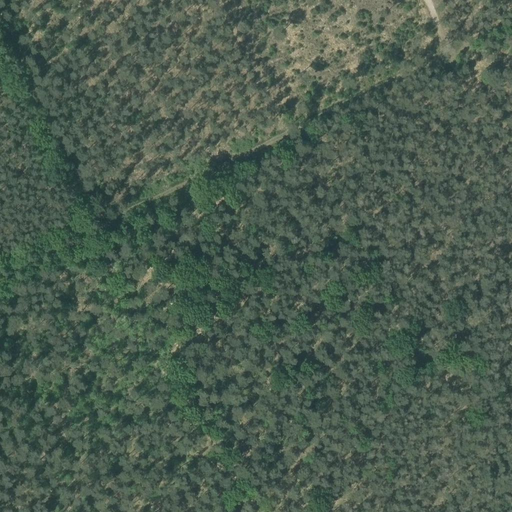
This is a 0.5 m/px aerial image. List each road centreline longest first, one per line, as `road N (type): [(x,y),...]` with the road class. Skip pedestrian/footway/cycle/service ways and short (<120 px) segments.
road 1 (track): [(106,225),(511,26)]
road 2 (track): [(106,225),(0,25)]
road 3 (track): [(511,187),(444,58)]
